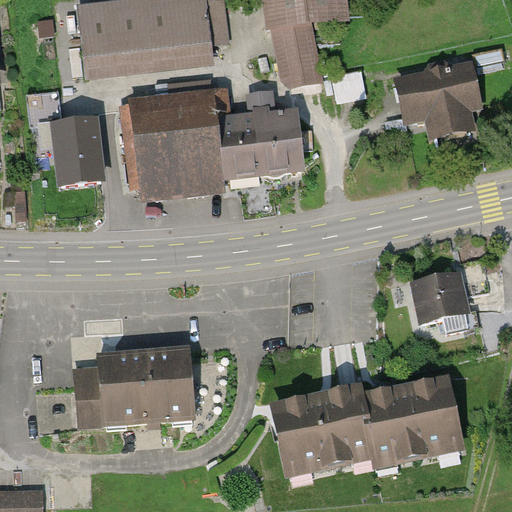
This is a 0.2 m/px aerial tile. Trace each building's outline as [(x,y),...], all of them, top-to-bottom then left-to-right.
[(268,0),(273,41),(277,41),(284,86),(296,96),(326,92),(318,37),(356,33),(353,0),(268,0)] [(213,1),(82,14),(90,88),(220,75),(218,56),(236,54),(231,8),(214,10),(213,1)] [(472,71),(406,86),(414,124),(432,120),(435,131),(468,124),(466,114),(481,111),(472,71)] [(364,74),(335,77),(337,103),(367,100),(364,74)] [(58,98),(29,102),(33,132),(62,128),(58,98)] [(215,100),(132,110),(142,196),(303,177),(296,121),(271,124),(268,100),(253,102),(257,131),(219,136),(215,100)] [(56,134),(62,191),(102,186),(95,130),(56,134)] [(468,321),(459,279),(414,288),(423,328),(444,323),(447,337),(480,330),(478,319),(468,321)] [(196,423),(190,357),(100,365),(102,392),(78,394),(81,432),(196,423)] [(384,479),(472,459),(456,388),(410,398),(371,407),(369,400),(323,410),(282,420),(298,490),(382,472),(384,479)] [(42,511),(42,498),(0,498),(0,511),(42,511)]
